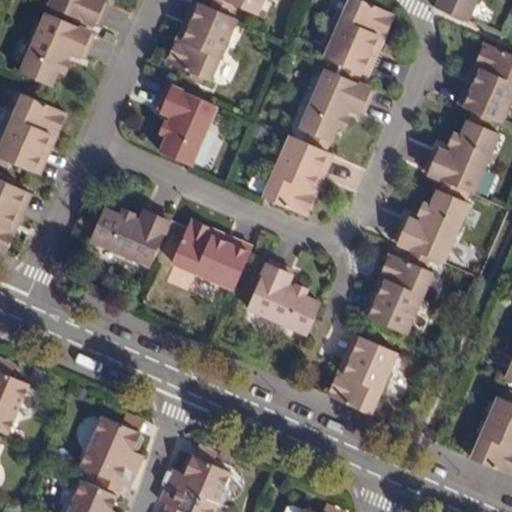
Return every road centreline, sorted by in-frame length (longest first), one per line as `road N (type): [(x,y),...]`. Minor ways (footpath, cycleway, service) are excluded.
road 1 (residential): [(88,142),(307,239),(335,238),(361,221),(430,58),(428,26),(412,0)]
road 2 (residential): [(184,382),(389,472)]
road 3 (residential): [(23,310),(88,142)]
road 4 (residential): [(23,310),(184,382)]
road 5 (residential): [(88,142),(150,0)]
road 6 (residential): [(184,382),(141,511)]
